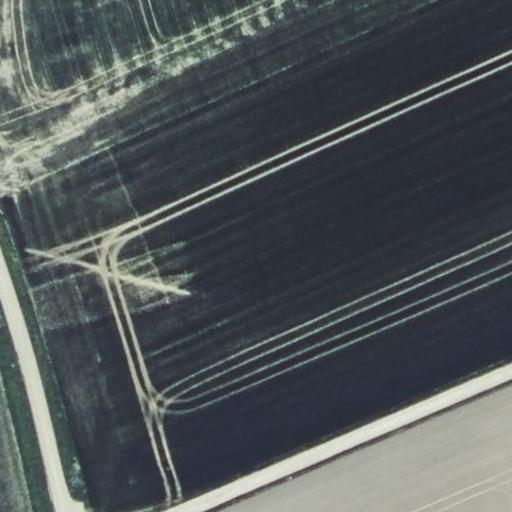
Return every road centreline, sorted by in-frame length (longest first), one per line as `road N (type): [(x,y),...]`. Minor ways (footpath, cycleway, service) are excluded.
road 1 (unclassified): [(511,371),(182,511)]
road 2 (unclassified): [(0,259),(71,511)]
